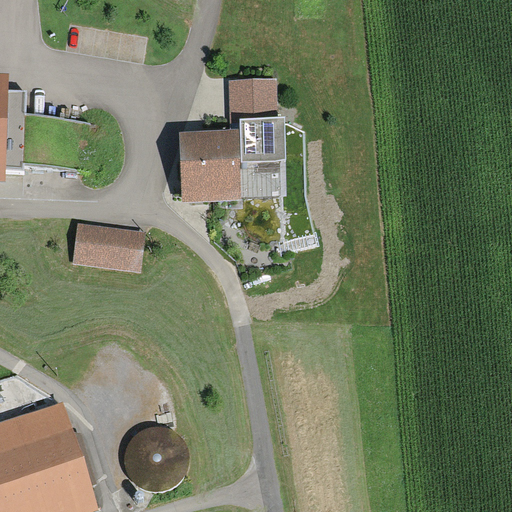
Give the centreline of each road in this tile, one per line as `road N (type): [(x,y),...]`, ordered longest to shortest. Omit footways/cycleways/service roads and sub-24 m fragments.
road 1 (track): [(267,511),(232,291),(220,260),(167,221),(115,210),(0,207)]
road 2 (track): [(0,352),(72,399),(112,511)]
